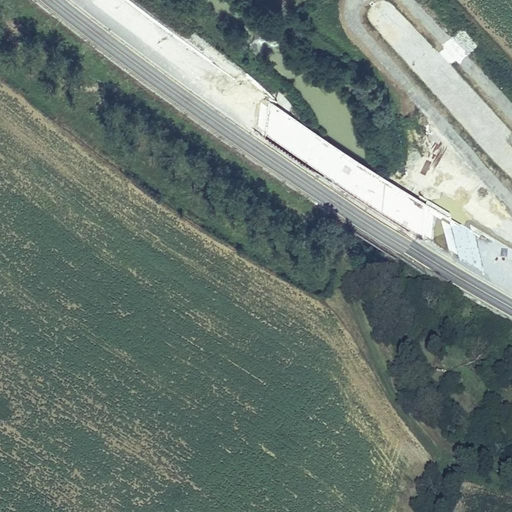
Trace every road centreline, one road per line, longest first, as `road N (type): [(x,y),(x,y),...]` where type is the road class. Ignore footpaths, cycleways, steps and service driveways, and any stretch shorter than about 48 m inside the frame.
road 1 (motorway): [(64,0),(215,116),(511,301)]
road 2 (motorway): [(511,272),(267,121),(103,0)]
road 3 (track): [(341,176),(347,276),(419,416),(447,445)]
road 4 (track): [(156,0),(310,155)]
